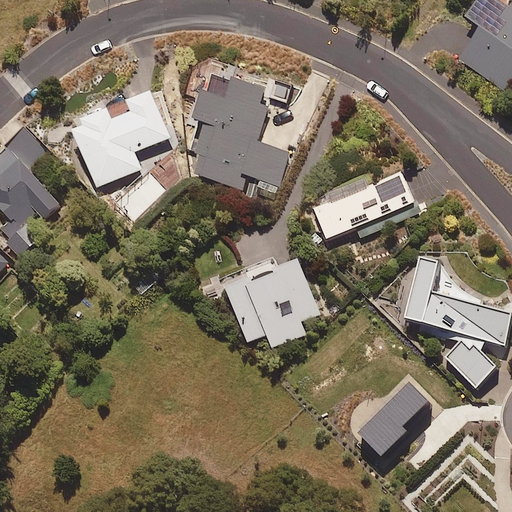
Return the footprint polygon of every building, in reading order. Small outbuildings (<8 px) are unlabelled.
[(511,73),(511,8),(500,0),(475,0),(464,17),(481,29),(459,59),(501,89),(511,73)] [(290,150),(259,141),(275,91),(232,77),(226,97),(200,89),(190,119),(216,127),(201,176),(244,189),(248,178),(279,187),(290,150)] [(80,124),(70,129),(95,187),(141,168),(134,151),(169,136),(149,89),(126,99),(131,110),(111,119),(105,107),(78,118),(80,124)] [(79,183),(26,126),(0,150),(0,197),(30,229),(79,183)] [(402,171),(313,208),(327,240),(415,203),(402,171)] [(0,245),(0,270),(12,259),(0,245)] [(421,255),(404,316),(504,343),(511,314),(511,311),(430,289),(438,260),(421,255)] [(305,334),(300,321),(319,313),(296,256),(223,285),(246,342),(266,334),(271,347),(305,334)]
